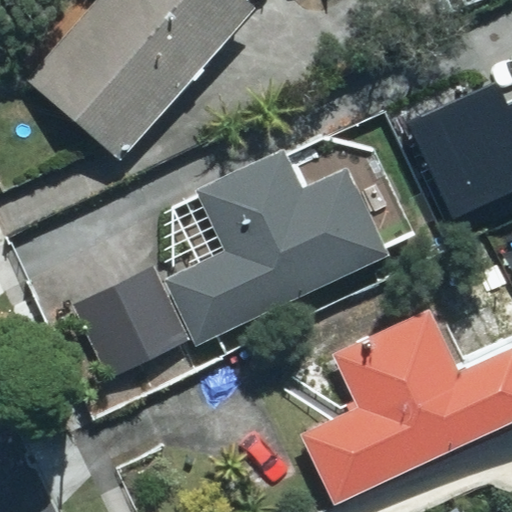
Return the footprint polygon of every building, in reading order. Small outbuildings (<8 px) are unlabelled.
[(106,0),(36,77),(130,162),(275,2),(273,0),(106,0)] [(511,62),(502,38),(416,75),(441,134),(511,103),(511,62)] [(179,274),(206,339),(406,246),(403,240),(424,230),(388,151),(319,182),(298,137),(205,180),(210,190),(177,206),(179,274)] [(315,427),(350,497),(511,416),(511,347),(475,366),(444,303),(347,351),(371,400),(315,427)] [(483,511),(471,495),(448,511),(483,511)]
